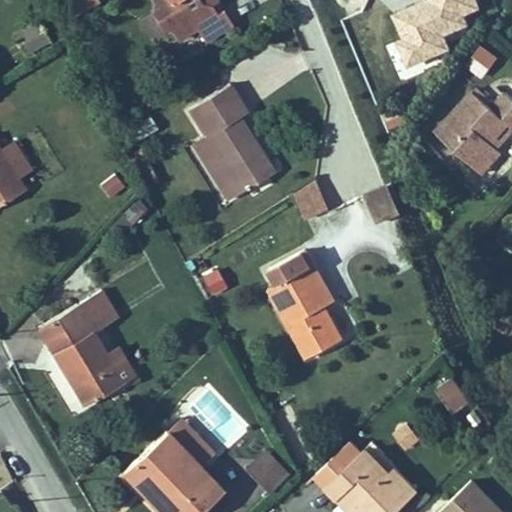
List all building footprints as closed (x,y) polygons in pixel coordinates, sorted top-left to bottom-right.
[(97,0),(72,0),(75,9),(98,1),(97,0)] [(194,14),(203,8),(197,0),(146,0),(136,7),(144,19),(138,23),(153,46),(158,43),(165,53),(182,43),(190,56),(219,38),(207,21),(201,25),(194,14)] [(38,54),(26,36),(1,51),(13,70),(38,54)] [(505,133),(511,125),(511,108),(491,89),(477,104),(466,94),(428,135),(468,173),(488,151),(483,146),(500,128),(505,133)] [(220,95),(185,118),(177,123),(208,170),(232,206),(264,186),(227,131),(239,124),(233,115),(220,95)] [(125,126),(133,140),(157,127),(148,112),(125,126)] [(149,184),(159,179),(144,151),(135,156),(149,184)] [(493,156),(488,151),(468,173),(473,177),(493,156)] [(6,157),(0,160),(0,182),(7,195),(23,185),(6,157)] [(115,170),(97,180),(106,196),(124,186),(115,170)] [(397,204),(384,176),(363,186),(376,213),(397,204)] [(299,215),(326,207),(317,178),(290,186),(299,215)] [(0,215),(14,207),(7,195),(0,182),(0,215)] [(131,225),(146,205),(134,196),(119,216),(131,225)] [(270,260),(278,275),(298,312),(288,318),(307,353),(341,333),(323,298),(335,292),(315,256),(307,241),(270,260)] [(278,275),(267,281),(288,318),(298,312),(278,275)] [(108,400),(91,370),(79,350),(105,335),(90,308),(25,346),(47,385),(68,422),(108,400)] [(105,362),(91,370),(108,400),(122,391),(105,362)] [(454,414),(437,387),(422,397),(439,423),(454,414)] [(391,432),(406,450),(421,438),(406,419),(391,432)] [(113,489),(128,506),(138,497),(150,511),(210,511),(189,486),(205,474),(175,438),(113,489)] [(263,444),(243,465),(269,491),(290,470),(263,444)] [(399,511),(409,503),(386,479),(379,486),(356,463),(317,500),(328,511),(399,511)] [(278,506),(250,478),(232,496),(247,511),(271,511),(277,506),(278,506)] [(484,511),(458,486),(432,511),(484,511)] [(150,511),(138,497),(128,506),(132,511),(150,511)]
